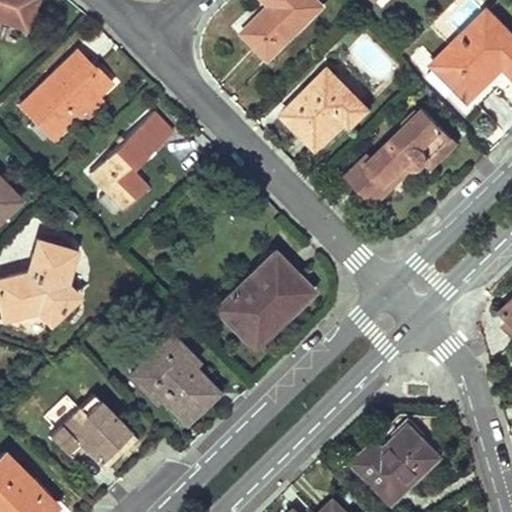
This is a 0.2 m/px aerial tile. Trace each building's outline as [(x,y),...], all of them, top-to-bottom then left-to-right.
[(0,0),(0,17),(25,27),(34,0),(0,0)] [(266,0),(270,4),(243,30),(262,50),(269,56),(322,5),(317,0),(266,0)] [(511,35),(487,10),(433,61),(469,96),(503,64),(511,73),(511,35)] [(76,48),(19,103),(37,122),(47,133),(52,138),(76,114),(83,121),(105,100),(98,93),(110,81),(101,70),(96,65),(90,69),(82,60),(85,57),(76,48)] [(327,68),(283,111),(305,133),(316,144),(344,118),(348,123),(365,106),(327,68)] [(351,178),(375,202),(392,185),(387,180),(406,161),(412,165),(419,165),(425,160),(431,165),(455,141),(422,107),(351,178)] [(153,110),(89,173),(123,208),(145,188),(124,167),(155,138),(159,142),(172,129),(166,123),(153,110)] [(37,122),(31,127),(42,137),(47,133),(37,122)] [(387,180),(392,185),(412,165),(406,161),(387,180)] [(0,179),(0,216),(19,198),(0,179)] [(22,272),(0,277),(0,302),(4,319),(37,311),(50,323),(78,296),(64,282),(74,248),(37,238),(30,262),(28,267),(26,270),(22,272)] [(311,290),(273,250),(214,308),(242,336),(273,307),(282,317),(311,290)] [(511,297),(498,311),(509,323),(511,325),(511,297)] [(273,307),(242,336),(252,346),(282,317),(273,307)] [(189,351),(170,333),(130,372),(147,390),(157,382),(162,388),(158,393),(186,420),(199,408),(217,391),(184,356),(189,351)] [(92,392),(78,405),(83,411),(97,397),(92,392)] [(78,405),(48,434),(70,456),(81,445),(96,461),(128,430),(97,397),(83,411),(78,405)] [(374,446),(356,463),(392,502),(441,454),(409,421),(385,442),(377,449),(374,446)] [(128,430),(96,461),(101,466),(113,455),(133,435),(128,430)] [(31,480),(3,451),(0,454),(0,511),(46,511),(51,507),(28,482),(31,480)] [(293,511),(344,511),(334,502),(322,511),(295,511),(293,511)]
